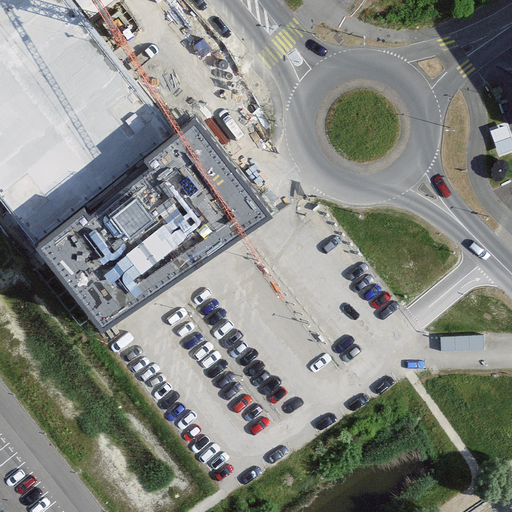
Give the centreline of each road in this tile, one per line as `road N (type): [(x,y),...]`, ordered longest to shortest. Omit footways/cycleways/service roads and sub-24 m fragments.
road 1 (unclassified): [(511,18),(370,65)]
road 2 (unknown): [(214,266),(115,159)]
road 3 (unclassified): [(420,118),(462,65),(511,26)]
road 4 (tertiary): [(301,107),(298,129),(316,168),(334,180),(377,183)]
